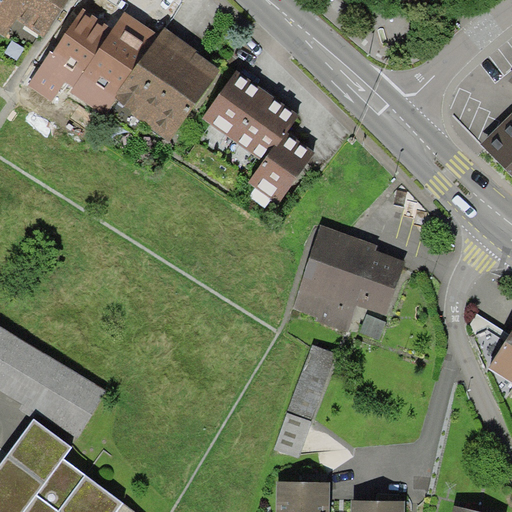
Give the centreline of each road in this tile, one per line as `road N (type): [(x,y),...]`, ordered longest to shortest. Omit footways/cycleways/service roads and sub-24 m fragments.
road 1 (residential): [(511,459),(450,302),(454,273),(490,214)]
road 2 (secondary): [(263,0),(402,130)]
road 3 (residential): [(511,24),(402,130)]
road 4 (secondary): [(402,130),(490,214)]
